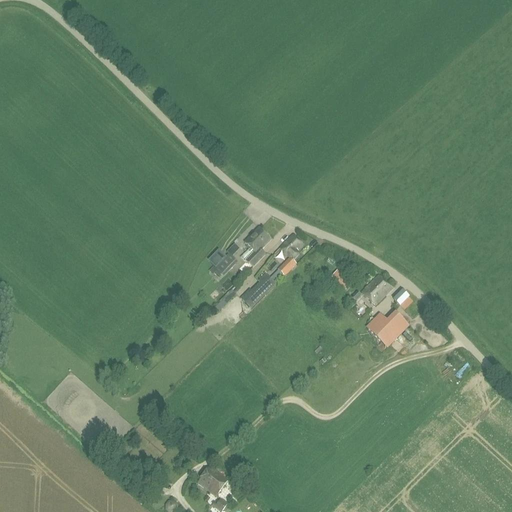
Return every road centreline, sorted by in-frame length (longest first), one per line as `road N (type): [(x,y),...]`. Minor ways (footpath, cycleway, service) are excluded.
road 1 (unclassified): [(511,385),(400,278),(239,193),(76,34),(30,0)]
road 2 (unknown): [(202,511),(188,496),(189,479),(268,412),(338,407),(387,373),(464,340)]
